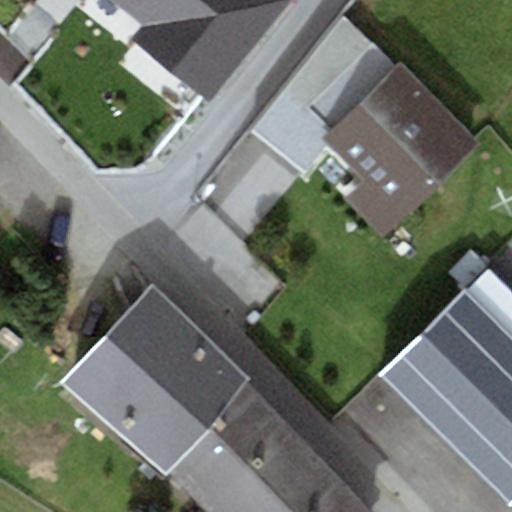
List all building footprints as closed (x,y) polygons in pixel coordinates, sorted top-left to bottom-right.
[(115,0),(146,26),(168,0),(115,0)] [(168,0),(146,26),(135,40),(206,99),(288,0),(168,0)] [(344,16),(251,128),(304,173),(329,143),(365,179),(349,198),(385,235),(478,145),(401,62),(395,65),(344,16)] [(63,379),(165,472),(251,378),(149,286),(63,379)] [(256,511),(318,452),(251,378),(165,472),(206,511),(256,511)] [(377,511),(318,452),(256,511),(377,511)]
